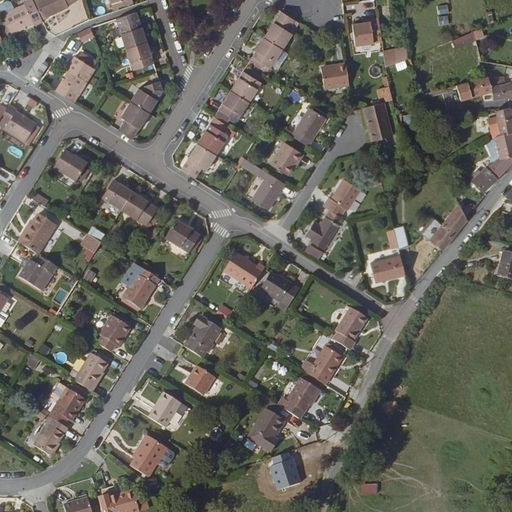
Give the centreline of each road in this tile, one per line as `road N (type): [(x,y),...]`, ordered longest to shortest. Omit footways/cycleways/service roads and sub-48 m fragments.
road 1 (residential): [(34,482),(84,448),(231,217)]
road 2 (residential): [(320,511),(364,377),(399,322)]
road 3 (residential): [(399,322),(511,171)]
road 4 (residential): [(272,244),(399,322)]
road 5 (residential): [(346,132),(272,244)]
road 6 (residential): [(70,120),(0,224)]
